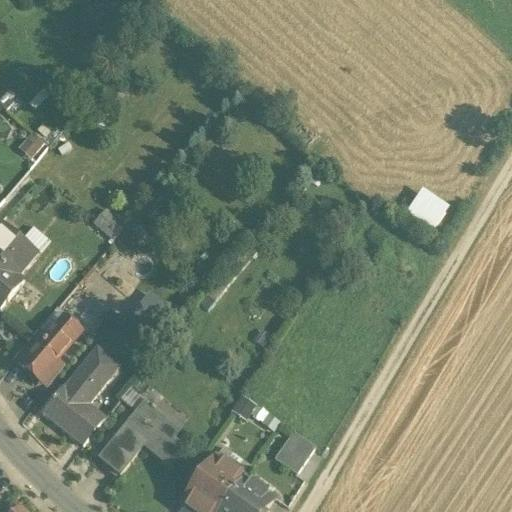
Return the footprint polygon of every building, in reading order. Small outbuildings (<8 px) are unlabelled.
[(32,142),(19,157),(32,167),(44,152),(32,142)] [(403,220),(435,236),(448,211),(415,195),(403,220)] [(93,231),(113,248),(126,233),(106,216),(93,231)] [(0,227),(0,318),(26,286),(21,283),(40,260),(0,227)] [(220,288),(208,303),(216,309),(227,295),(220,288)] [(46,345),(23,371),(24,372),(27,369),(42,382),(80,337),(64,323),(46,344),(46,345)] [(37,337),(15,364),(23,371),(46,345),(46,344),(37,337)] [(97,354),(66,392),(65,391),(43,418),(74,443),(90,423),(96,416),(88,410),(119,371),(97,354)] [(180,435),(145,407),(100,464),(120,479),(143,450),(168,471),(183,452),(173,443),(180,435)] [(90,423),(74,443),(84,450),(100,431),(90,423)] [(293,437),(274,464),(297,480),(315,452),(293,437)] [(223,453),(216,462),(244,482),(251,473),(223,453)] [(216,462),(206,476),(204,475),(196,486),(198,487),(182,511),(183,511),(223,511),(244,482),(216,462)] [(244,482),(223,511),(267,511),(274,503),(244,482)]
